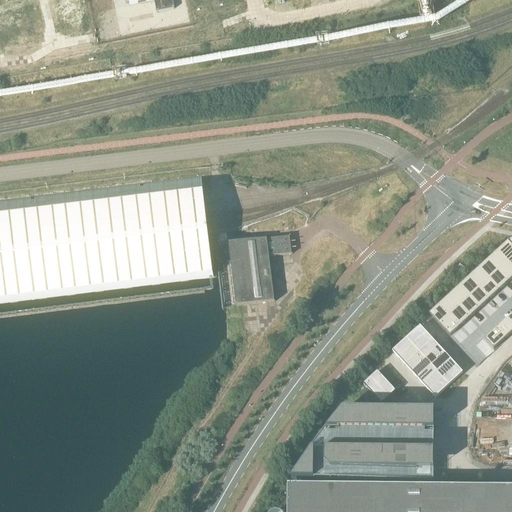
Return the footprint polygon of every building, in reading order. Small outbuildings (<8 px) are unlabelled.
[(128,0),(129,6),(154,1),(156,13),(174,9),(172,0),(128,0)] [(0,303),(213,277),(208,235),(204,204),(201,177),(0,202),(0,303)] [(232,244),(228,244),(236,306),(241,306),(242,306),(248,305),(260,303),(274,302),(270,272),(269,263),(269,257),(291,255),(289,237),(277,239),(232,244)] [(511,246),(508,242),(498,251),(511,266),(511,246)] [(488,260),(508,282),(511,278),(511,266),(498,251),(488,260)] [(498,291),(508,282),(488,260),(478,269),(498,291)] [(468,278),(489,300),(498,291),(478,269),(468,278)] [(468,278),(458,287),(479,309),(489,300),(468,278)] [(469,318),(479,309),(458,287),(448,296),(469,318)] [(439,305),(459,327),(469,318),(448,296),(439,305)] [(439,305),(429,314),(449,336),(459,327),(439,305)] [(511,332),(511,325),(506,319),(495,329),(505,339),(511,332)] [(420,327),(392,352),(435,399),(462,374),(420,327)] [(497,346),(505,339),(495,329),(484,340),(493,350),(497,346)] [(377,372),(363,385),(381,405),(395,392),(377,372)] [(342,410),(326,430),(434,431),(434,411),(342,410)] [(311,450),(291,480),(314,480),(314,450),(311,450)] [(433,451),(324,450),(324,464),(330,470),(433,471),(433,451)] [(511,511),(511,488),(288,486),(287,511),(511,511)]
